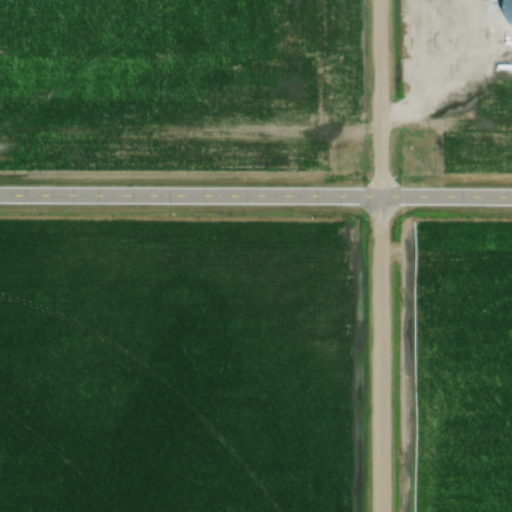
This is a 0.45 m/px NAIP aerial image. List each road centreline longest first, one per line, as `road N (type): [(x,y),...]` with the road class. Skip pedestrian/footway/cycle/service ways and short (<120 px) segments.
road 1 (residential): [(381,511),(378,0)]
road 2 (tertiary): [(0,200),(511,203)]
